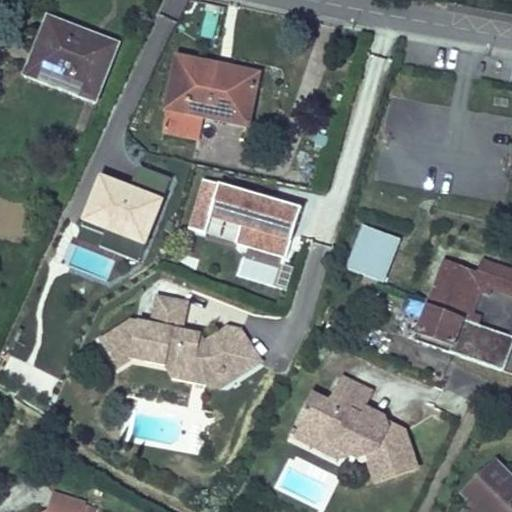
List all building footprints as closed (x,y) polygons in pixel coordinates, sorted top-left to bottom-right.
[(40,19),(17,77),(89,107),(112,49),(40,19)] [(204,115),(250,125),(262,68),(174,49),(162,106),(166,107),(160,132),(199,140),(204,115)] [(471,85),(469,108),(508,112),(510,88),(471,85)] [(170,172),(138,159),(129,182),(91,167),(72,216),(94,225),(90,237),(138,256),(170,172)] [(298,200),(202,174),(188,222),(285,248),(298,200)] [(94,225),(72,216),(68,229),(90,237),(94,225)] [(338,267),(374,281),(388,238),(355,225),(338,267)] [(446,350),(496,367),(506,333),(471,322),(460,318),(462,310),(468,289),(472,281),(484,285),(489,286),(495,267),(474,261),(471,268),(439,258),(407,337),(446,350)] [(511,282),(511,272),(495,267),(489,286),(509,293),(511,282)] [(482,295),(484,285),(472,281),(468,289),(482,295)] [(175,323),(181,298),(148,290),(142,315),(175,323)] [(460,318),(471,322),(474,315),(462,310),(460,318)] [(200,337),(196,331),(179,336),(178,323),(175,323),(142,315),(126,312),(94,331),(111,362),(127,352),(168,361),(169,357),(191,363),(196,377),(216,369),(221,380),(255,360),(237,328),(222,324),(200,337)] [(179,336),(196,331),(194,327),(178,323),(179,336)] [(212,385),(221,380),(216,369),(196,377),(191,363),(169,357),(168,361),(166,375),(212,385)] [(308,439),(336,452),(351,458),(362,458),(368,482),(411,471),(400,428),(378,418),(376,423),(358,414),(361,406),(368,391),(339,377),(326,401),(299,407),(308,439)] [(305,391),(299,407),(326,401),(305,391)] [(376,423),(378,418),(379,414),(361,406),(358,414),(376,423)] [(333,457),(336,452),(308,439),(299,407),(286,436),(333,457)] [(456,491),(466,501),(477,511),(511,511),(511,481),(511,482),(490,460),(456,491)] [(94,511),(96,506),(48,491),(43,509),(37,511),(94,511)] [(457,511),(477,511),(466,501),(456,511),(457,511)]
